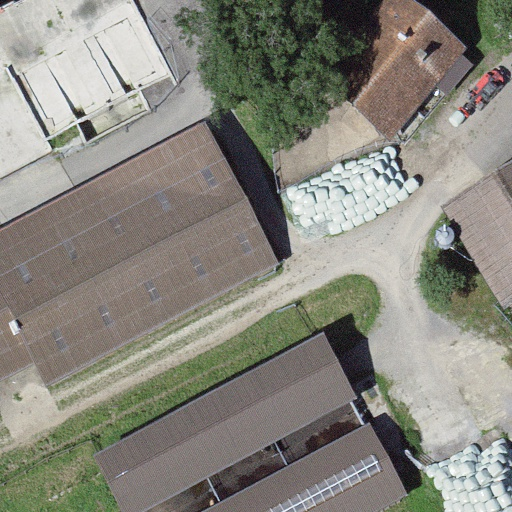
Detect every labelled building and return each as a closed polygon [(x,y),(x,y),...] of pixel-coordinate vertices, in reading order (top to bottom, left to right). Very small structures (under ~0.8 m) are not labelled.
[(52,181),(187,107),(128,0),(0,0),(0,177),(39,156),(52,181)] [(476,61),(410,0),(400,0),(324,81),(395,148),(476,61)] [(46,394),(285,266),(208,122),(0,232),(0,410),(19,446),(62,424),(46,394)] [(511,177),(450,215),(509,313),(511,310),(511,177)] [(133,511),(397,511),(417,502),(338,347),(109,464),(133,511)]
